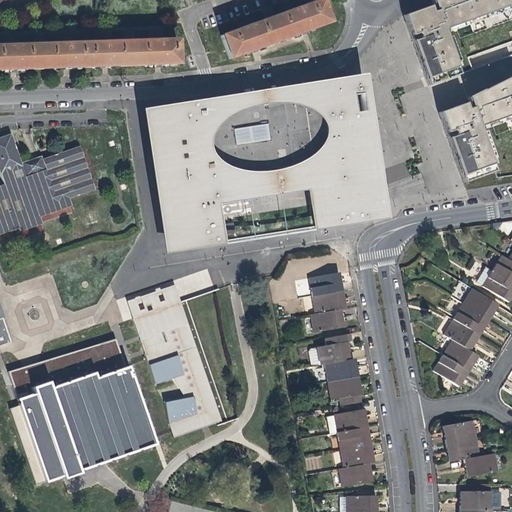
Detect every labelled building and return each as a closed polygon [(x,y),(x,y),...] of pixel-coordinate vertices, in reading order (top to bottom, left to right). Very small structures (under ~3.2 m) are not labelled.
[(300,32),(328,22),(319,0),(220,36),(228,58),(255,48),(300,32)] [(511,0),(433,0),(432,1),(442,30),(447,29),(448,32),(511,8),(511,0)] [(411,13),(403,16),(412,43),(425,78),(428,87),(459,75),(442,30),(433,4),(411,13)] [(176,40),(0,45),(0,70),(2,70),(38,69),(67,68),(110,66),(159,65),(177,64),(176,40)] [(505,79),(467,99),(470,108),(478,127),(482,126),(484,129),(511,118),(511,75),(509,76),(505,79)] [(385,219),(362,76),(199,101),(172,105),(180,152),(147,157),(163,254),(217,243),(211,203),(306,191),(313,230),(385,219)] [(464,104),(438,114),(443,127),(450,145),(458,168),(463,182),(493,172),(490,164),(495,164),(484,134),(481,136),(478,127),(470,108),(465,109),(464,104)] [(180,152),(172,105),(140,110),(147,157),(180,152)] [(511,262),(508,260),(501,255),(492,271),(511,283),(511,262)] [(511,296),(511,283),(492,271),(482,287),(508,303),(511,296)] [(308,278),(311,296),(341,291),(339,282),(337,273),(308,278)] [(126,303),(132,320),(180,303),(174,286),(126,303)] [(472,289),(463,304),(489,320),(493,313),(498,305),(472,289)] [(311,296),(314,314),(339,309),(344,308),(342,300),(341,291),(311,296)] [(154,384),(172,379),(184,398),(164,402),(169,424),(173,438),(221,422),(180,303),(132,320),(154,384)] [(463,304),(453,319),(479,335),(485,326),(489,320),(463,304)] [(340,318),(339,309),(314,314),(310,315),(313,333),(342,327),(340,318)] [(443,335),(451,340),(469,351),(475,342),(479,335),(453,319),(443,335)] [(2,320),(0,320),(0,346),(10,343),(2,320)] [(478,357),(469,351),(451,340),(442,355),(468,372),(473,365),(478,357)] [(315,347),(315,348),(318,365),(323,364),(348,359),(347,351),(345,341),(315,347)] [(9,369),(14,386),(56,376),(54,366),(72,362),(72,364),(92,359),(93,360),(106,357),(105,354),(119,351),(117,343),(9,369)] [(310,366),(318,365),(315,348),(310,349),(308,351),(310,366)] [(464,379),(468,372),(442,355),(432,371),(459,387),(464,379)] [(323,364),(326,382),(356,377),(354,369),(353,358),(348,359),(323,364)] [(46,382),(29,388),(31,394),(16,399),(45,483),(154,445),(127,367),(95,379),(93,373),(49,389),(46,382)] [(338,398),(358,395),(359,394),(357,385),(356,377),(326,382),(330,400),(338,398)] [(359,402),(358,395),(338,398),(340,405),(359,402)] [(333,415),(336,432),(365,427),(364,418),(362,409),(332,414),(333,415)] [(336,432),(333,415),(328,416),(328,415),(325,416),(324,417),(325,421),(326,421),(328,434),(336,432)] [(444,435),(445,444),(475,438),(471,421),(442,426),(444,435)] [(336,432),(339,450),(368,444),(367,435),(365,427),(336,432)] [(449,462),(464,459),(478,456),(475,438),(445,444),(447,452),(449,462)] [(370,453),(368,444),(339,450),(342,468),(367,463),(372,463),(370,453)] [(493,453),(478,456),(464,459),(465,468),(467,477),(497,471),(493,453)] [(369,473),(367,463),(342,468),(337,469),(340,487),(370,482),(369,473)] [(459,497),(459,511),(490,511),(490,485),(459,485),(459,497)] [(345,496),(344,511),(375,511),(375,505),(375,495),(345,496)]
